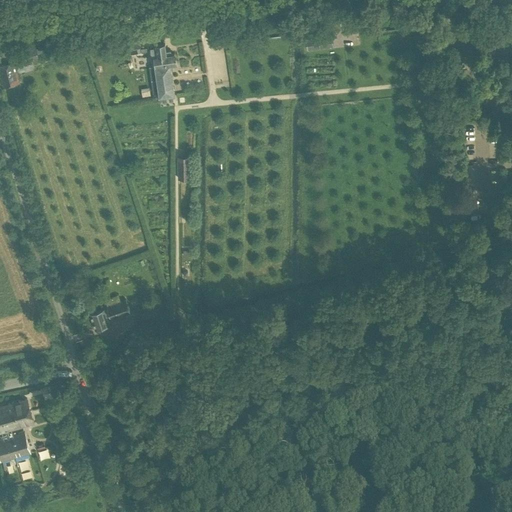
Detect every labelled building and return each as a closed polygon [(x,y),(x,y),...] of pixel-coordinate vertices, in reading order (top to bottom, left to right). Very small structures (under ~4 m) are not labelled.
[(307,49),(334,46),(332,32),(306,35),(307,49)] [(140,46),(140,41),(124,43),(126,55),(147,52),(146,45),(140,46)] [(150,48),(153,67),(149,68),(153,95),(158,94),(158,98),(176,96),(171,65),(177,64),(176,61),(175,53),(167,54),(165,43),(156,45),(156,47),(150,48)] [(0,65),(0,72),(4,87),(20,83),(17,71),(26,69),(24,63),(39,59),(37,48),(21,52),(23,57),(14,58),(14,62),(0,65)] [(151,95),(150,87),(141,89),(142,97),(151,95)] [(177,156),(178,179),(191,179),(191,156),(177,156)] [(102,284),(101,281),(98,282),(100,288),(111,284),(109,279),(106,280),(107,283),(102,284)] [(105,299),(107,308),(90,314),(95,329),(109,324),(108,318),(110,317),(111,319),(130,313),(126,300),(120,301),(119,295),(105,299)] [(145,323),(156,319),(153,309),(142,313),(145,323)] [(0,406),(0,432),(2,432),(4,438),(0,439),(0,455),(1,461),(31,452),(25,432),(13,435),(11,429),(34,422),(27,398),(0,406)] [(48,448),(40,450),(42,458),(50,455),(48,448)]
